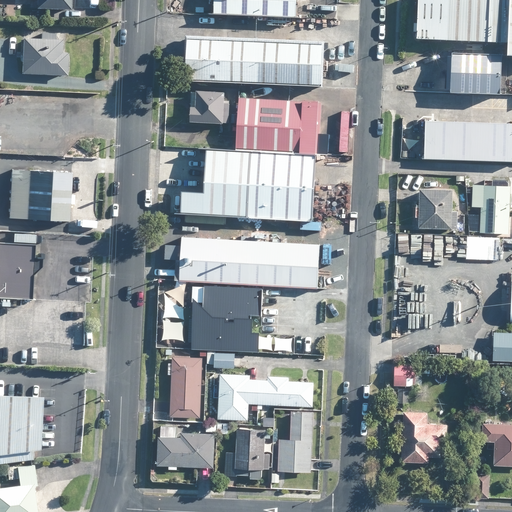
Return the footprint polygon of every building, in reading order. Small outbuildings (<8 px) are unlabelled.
[(36,0),(37,10),(47,10),(71,10),(71,8),(71,0),(36,0)] [(295,15),(295,0),(214,0),(214,12),(295,15)] [(511,52),(511,0),(417,0),(416,37),(507,41),(506,53),(511,52)] [(306,83),(321,84),(323,39),(186,33),(185,60),(184,78),(306,83)] [(54,41),(54,35),(41,34),(41,40),(37,40),(37,37),(31,37),(31,40),(22,39),(21,75),(66,77),(67,55),(64,55),(60,55),(61,42),(54,41)] [(451,55),(450,55),(450,51),(436,50),(435,56),(447,57),(446,79),(418,78),(418,86),(433,87),(433,90),(445,90),(445,87),(450,87),(450,91),(500,92),(501,53),(451,51),(451,55)] [(228,122),(229,102),(230,100),(223,99),(223,92),(192,89),(191,103),(190,109),(190,120),(205,121),(212,122),(222,122),(222,121),(228,122)] [(318,99),(305,99),(302,99),(302,100),(238,96),(238,102),(237,122),(236,148),(248,149),(245,214),(245,217),(252,217),(251,229),(277,230),(277,218),(311,220),(313,183),(315,152),(319,153),(322,103),(318,103),(318,99)] [(511,122),(453,121),(425,120),(423,157),(511,159),(511,122)] [(68,223),(71,175),(11,172),(8,219),(68,223)] [(494,185),(491,184),(473,184),(472,205),(472,206),(481,206),(480,231),(509,232),(510,185),(508,185),(494,185)] [(451,210),(451,202),(451,188),(450,188),(419,188),(419,201),(419,206),(415,206),(415,216),(418,216),(419,225),(419,227),(456,227),(456,210),(455,210),(451,210)] [(249,239),(242,239),(182,235),(181,244),(165,244),(165,257),(180,258),(179,279),(252,283),(273,285),(283,285),(317,287),(318,265),(326,265),(327,252),(319,251),(320,243),(249,239)] [(0,298),(29,300),(30,289),(30,278),(31,269),(32,257),(33,246),(0,244),(0,298)] [(225,308),(217,307),(212,307),(213,303),(201,303),(201,306),(196,306),(194,343),(225,344),(225,349),(235,350),(235,348),(238,348),(238,350),(257,351),(257,340),(243,339),(238,339),(238,329),(241,329),(242,314),(229,314),(229,317),(225,316),(225,308)] [(305,329),(306,313),(295,312),(295,328),(295,332),(294,332),(293,351),(304,351),(305,332),(305,329)] [(292,333),(279,333),(273,333),(273,334),(272,343),(292,343),(292,333)] [(511,333),(495,333),(494,361),(511,361),(511,333)] [(234,367),(234,356),(234,353),(215,352),(215,350),(207,350),(207,363),(214,363),(214,366),(231,367),(234,367)] [(202,357),(190,357),(172,356),(172,358),(170,402),(170,416),(172,416),(200,417),(202,357)] [(394,364),(394,373),(393,384),(414,384),(415,364),(394,363),(394,364)] [(249,374),(231,373),(220,373),(219,397),(217,418),(247,420),(248,402),(264,403),(312,406),(313,382),(308,382),(303,381),(288,381),(288,376),(271,376),(267,375),(267,379),(249,378),(249,374)] [(408,402),(408,392),(389,390),(388,400),(393,401),(397,401),(397,402),(408,402)] [(32,448),(35,448),(37,448),(39,394),(0,392),(0,462),(22,460),(31,459),(32,448)] [(312,427),(312,417),(313,411),(291,410),(291,439),(279,438),(278,470),(285,470),(311,471),(311,469),(311,459),(312,427)] [(428,412),(410,411),(403,410),(402,461),(429,462),(429,459),(429,456),(441,456),(441,444),(446,444),(447,423),(427,423),(427,413),(428,412)] [(511,464),(511,423),(482,422),(482,440),(494,441),(493,464),(511,464)] [(214,433),(197,433),(181,432),(180,437),(176,436),(176,425),(161,424),(160,436),(158,436),(157,464),(186,465),(212,466),(214,433)] [(268,468),(269,466),(269,453),(264,453),(264,437),(269,437),(270,431),(265,430),(265,429),(237,427),(237,442),(226,441),(225,453),(228,453),(226,473),(237,473),(250,474),(250,478),(253,478),(259,478),(260,478),(261,467),(268,468)] [(35,511),(32,485),(36,484),(33,465),(17,467),(17,465),(7,467),(8,478),(18,477),(18,481),(19,484),(0,485),(0,511),(35,511)] [(476,474),(475,497),(488,498),(489,474),(476,474)]
